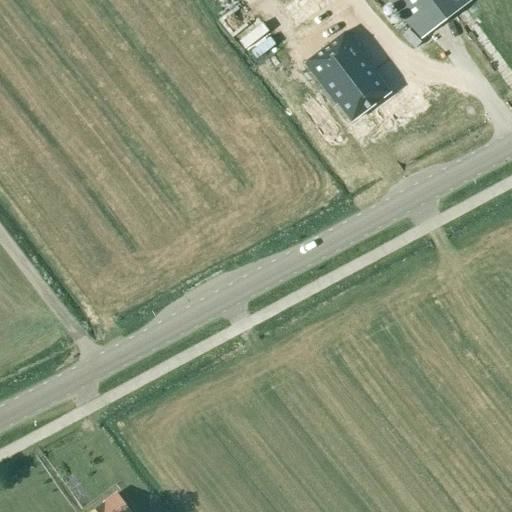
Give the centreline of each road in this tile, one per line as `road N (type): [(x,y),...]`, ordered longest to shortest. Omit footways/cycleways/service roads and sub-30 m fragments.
road 1 (tertiary): [(0,418),(511,140)]
road 2 (track): [(88,371),(80,337),(0,231)]
